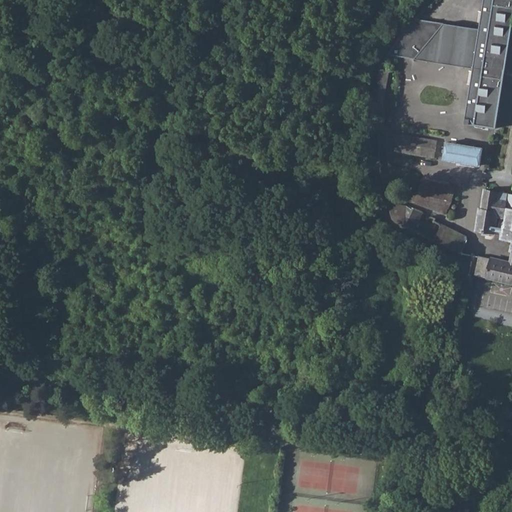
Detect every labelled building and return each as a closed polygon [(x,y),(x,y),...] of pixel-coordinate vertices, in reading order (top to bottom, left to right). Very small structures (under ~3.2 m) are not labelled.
[(511,0),(486,0),(485,9),(511,13),(511,0)] [(476,67),(475,73),(504,78),(511,23),(511,13),(485,9),(482,28),(476,67)] [(404,35),(392,54),(476,67),(482,28),(419,18),(404,35)] [(378,76),(378,122),(385,122),(389,72),(380,68),(378,76)] [(467,123),(497,127),(505,78),(504,78),(475,73),(467,123)] [(395,151),(434,158),(437,141),(398,134),(395,151)] [(444,160),(480,166),(483,148),(447,142),(444,160)] [(423,177),(420,193),(446,199),(449,182),(423,177)] [(511,193),(486,190),(482,208),(480,208),(477,230),(494,233),(497,217),(506,218),(502,238),(511,240),(511,250),(511,251),(511,193)] [(446,199),(420,193),(417,202),(447,213),(454,200),(446,199)] [(408,204),(389,201),(394,216),(401,222),(417,230),(425,214),(424,213),(425,211),(417,207),(416,209),(408,204)] [(437,239),(464,252),(469,240),(469,234),(444,223),(437,239)] [(476,275),(511,283),(511,262),(492,258),(492,260),(480,257),(476,275)] [(455,457),(474,459),(475,451),(456,448),(455,457)] [(454,511),(478,511),(479,507),(485,508),(487,491),(456,488),(454,511)]
